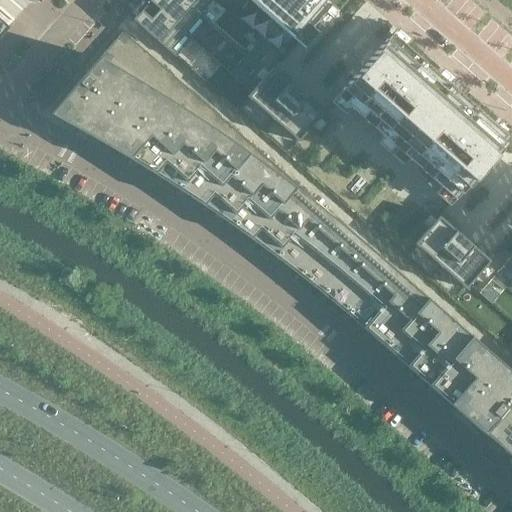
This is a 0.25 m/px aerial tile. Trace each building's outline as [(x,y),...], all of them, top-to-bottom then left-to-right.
[(0,0),(0,35),(7,28),(0,21),(0,0),(27,0),(30,2),(31,0),(0,0)] [(180,0),(149,0),(148,2),(183,33),(199,16),(180,0)] [(180,0),(199,16),(212,0),(180,0)] [(248,0),(296,42),(332,0),(248,0)] [(148,2),(133,20),(168,51),(183,33),(148,2)] [(347,229),(341,223),(336,219),(330,214),(326,210),(319,204),(315,200),(309,195),(304,191),(298,185),(293,181),(287,176),(282,172),(276,166),(271,162),(265,157),(261,153),(255,147),(246,139),(122,31),(50,114),(52,115),(55,117),(57,118),(60,120),(62,121),(64,122),(66,123),(76,128),(77,129),(78,130),(88,135),(90,136),(91,137),(101,143),(103,144),(104,144),(114,150),(115,151),(117,152),(119,153),(121,154),(123,155),(125,156),(127,158),(128,158),(129,159),(138,165),(140,166),(142,167),(151,172),(152,173),(154,174),(163,180),(165,181),(166,182),(175,188),(177,189),(179,190),(188,196),(189,197),(191,198),(200,204),(201,205),(203,206),(212,212),(213,213),(215,214),(224,220),(225,221),(227,222),(236,229),(237,230),(239,231),(245,235),(248,237),(251,239),(257,244),(260,246),(262,248),(269,253),(271,254),(274,256),(280,261),(283,263),(285,265),(292,270),(297,274),(301,278),(303,279),(306,281),(308,283),(311,285),(314,288),(322,294),(328,299),(331,301),(333,303),(339,308),(344,312),(350,318),(356,322),(362,327),(366,331),(372,337),(375,339),(383,346),(386,349),(394,356),(397,358),(405,365),(408,368),(416,375),(419,377),(426,384),(429,386),(437,394),(440,396),(448,403),(450,405),(481,432),(483,433),(511,400),(511,373),(493,357),(491,355),(483,348),(480,345),(472,338),(469,336),(461,329),(458,326),(450,319),(447,317),(439,310),(437,307),(429,300),(426,298),(420,292),(415,288),(409,283),(404,279),(398,274),(393,269),(387,264),(383,260),(377,254),(372,250),(365,245),(361,241),(351,232),(347,229)] [(353,74),(335,95),(454,200),(509,137),(390,32),(366,60),(374,66),(361,81),(353,74)] [(258,52),(266,42),(260,37),(252,46),(258,52)] [(264,57),(272,48),(266,42),(258,52),(264,57)] [(240,60),(252,70),(261,61),(249,51),(240,60)] [(234,79),(243,69),(237,64),(228,73),(234,79)] [(240,84),(249,75),(243,69),(234,79),(240,84)] [(322,114),(271,69),(247,97),(298,142),(322,114)] [(438,216),(414,244),(465,289),(489,261),(438,216)] [(508,271),(511,267),(511,258),(511,257),(502,266),(508,271)] [(511,281),(499,270),(491,280),(503,290),(511,281)] [(485,298),(493,289),(487,284),(479,293),(485,298)] [(499,294),(493,289),(485,298),(491,304),(499,294)] [(511,400),(483,433),(508,456),(511,459),(511,400)]
